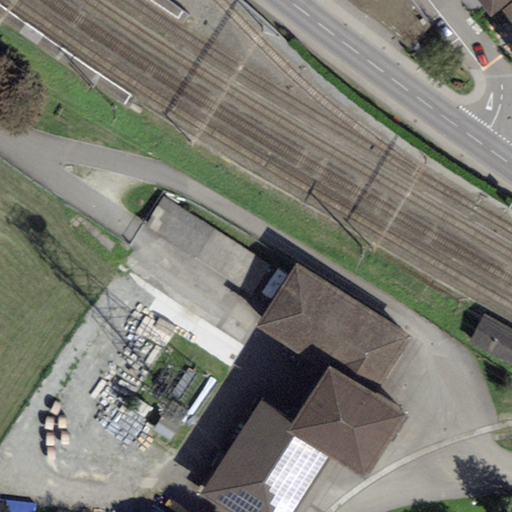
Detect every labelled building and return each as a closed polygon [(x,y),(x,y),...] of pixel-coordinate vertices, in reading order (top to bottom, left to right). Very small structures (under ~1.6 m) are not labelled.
[(429,20),(413,0),(354,0),(410,45),(429,20)] [(511,0),(493,0),(504,13),(510,9),(511,12),(511,0)] [(410,336),(295,265),(256,327),(326,371),(329,366),(374,394),(410,336)] [(329,366),(326,371),(294,424),(289,431),(328,455),(365,479),(406,414),(374,394),(329,366)] [(294,424),(259,402),(201,496),(226,511),(292,511),(328,455),(289,431),(294,424)]
